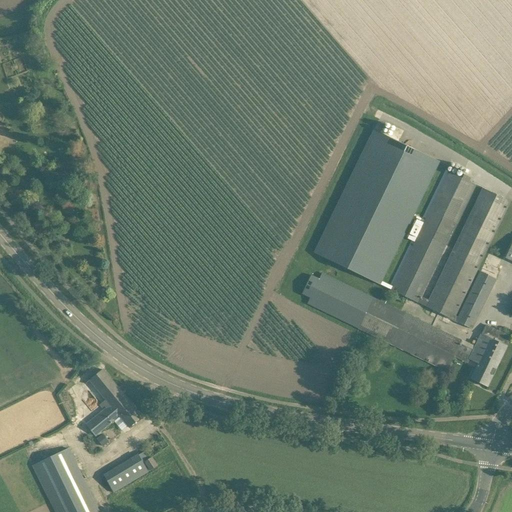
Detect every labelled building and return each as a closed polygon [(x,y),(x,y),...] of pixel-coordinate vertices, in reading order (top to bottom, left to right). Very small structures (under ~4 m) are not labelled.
[(374,130),(314,253),(380,285),(382,282),(439,161),(399,142),(381,133),(374,130)] [(76,133),(68,136),(71,142),(78,139),(76,133)] [(382,282),(380,285),(390,290),(397,293),(394,298),(405,303),(407,298),(472,330),(497,279),(480,271),(457,317),(456,316),(511,202),(482,188),(453,249),(428,300),(422,297),(446,246),(476,184),(470,181),(471,178),(464,174),(463,178),(460,177),(448,171),(423,222),(417,219),(407,239),(414,242),(392,287),(382,282)] [(486,325),(475,346),(474,350),(460,343),(461,341),(401,312),(373,298),(322,273),(320,278),(311,274),(302,294),(310,297),(307,303),(358,328),(389,343),(447,371),(454,357),(462,360),(465,354),(471,356),(469,359),(478,364),(471,379),(487,387),(511,337),(486,325)] [(365,354),(355,349),(351,356),(362,361),(365,354)] [(103,369),(95,376),(84,385),(104,410),(86,424),(95,435),(120,415),(130,427),(135,424),(142,417),(103,369)] [(97,439),(103,447),(109,442),(103,434),(97,439)] [(99,511),(69,448),(33,465),(55,511),(99,511)] [(139,453),(143,460),(148,457),(144,450),(139,453)] [(143,463),(138,455),(137,453),(102,474),(113,492),(149,472),(143,463)] [(152,457),(145,462),(151,470),(157,466),(152,457)]
